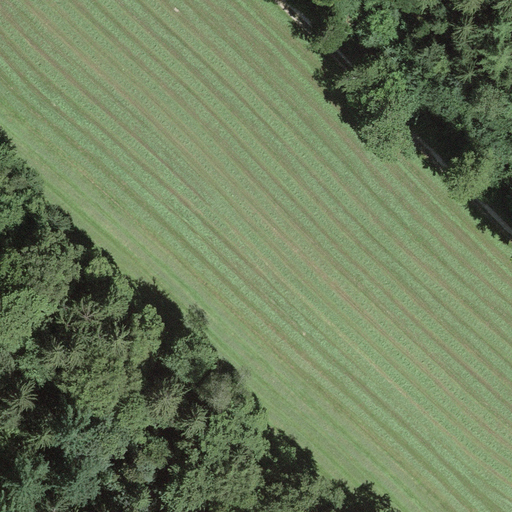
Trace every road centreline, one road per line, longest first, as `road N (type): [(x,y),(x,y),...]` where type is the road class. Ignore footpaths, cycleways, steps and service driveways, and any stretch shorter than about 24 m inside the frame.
road 1 (track): [(511,234),(277,0)]
road 2 (track): [(206,511),(0,320)]
